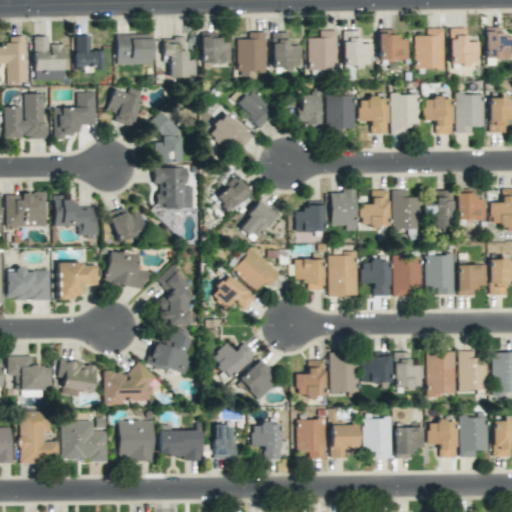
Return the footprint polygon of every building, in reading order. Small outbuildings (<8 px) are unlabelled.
[(440,69),(440,28),(422,28),(422,36),(411,36),(411,69),(440,69)] [(463,28),(446,28),(446,64),(475,63),(475,41),(463,41),(463,28)] [(482,58),(511,58),(510,36),(498,36),(497,28),(481,28),(482,58)] [(375,29),(375,60),(405,59),(404,37),(391,37),(391,29),(375,29)] [(333,30),(317,31),(317,37),(304,38),(305,70),(335,69),(333,30)] [(357,30),(339,31),(340,66),(368,65),(368,43),(357,44),(357,30)] [(227,42),(218,42),(218,33),(199,32),(198,63),(227,63),(227,42)] [(262,32),(246,32),(246,39),(234,39),(234,73),(262,72),(262,32)] [(268,32),(269,69),(288,68),(288,66),(297,65),(297,45),(286,46),(285,32),(268,32)] [(113,34),(113,64),(149,64),(149,34),(113,34)] [(100,69),(101,51),(88,50),(88,36),(73,35),(71,68),(100,69)] [(22,36),(7,36),(7,45),(0,45),(0,63),(3,64),(3,82),(22,82),(22,36)] [(60,44),(46,45),(46,36),(31,37),(32,80),(61,79),(60,44)] [(192,60),(183,60),(183,38),(162,38),(162,77),(192,77),(192,60)] [(255,127),(271,112),(248,87),(232,102),(255,127)] [(138,91),(126,88),(125,92),(109,89),(103,111),(113,113),(111,121),(130,126),(138,91)] [(50,139),(62,139),(62,134),(77,134),(77,124),(92,124),(91,92),(73,93),(73,107),(49,107),(50,139)] [(319,123),(318,92),(295,92),(295,124),(319,123)] [(1,106),(1,138),(18,138),(42,138),(42,94),(19,94),(20,106),(1,106)] [(415,94),(386,94),(387,135),(403,134),(403,127),(416,127),(415,94)] [(451,133),(468,133),(468,126),(480,126),(479,94),(451,94),(451,133)] [(323,95),(323,134),(340,134),(340,128),(351,128),(352,95),(323,95)] [(485,132),(502,133),(502,119),(511,119),(511,99),(503,99),(503,97),(485,96),(485,132)] [(384,133),(384,97),(355,98),(355,121),(367,120),(367,134),(384,133)] [(448,134),(448,97),(420,97),(420,120),(432,121),(431,134),(448,134)] [(221,148),(228,140),(238,149),(249,136),(223,112),(204,133),(221,148)] [(151,164),(179,163),(177,127),(164,127),(164,117),(147,117),(147,132),(158,132),(159,142),(150,143),(151,164)] [(183,168),(150,168),(150,185),(152,185),(152,213),(160,213),(160,229),(177,229),(177,219),(180,219),(180,208),(189,208),(189,186),(183,186),(183,168)] [(210,196),(225,212),(248,191),(233,175),(210,196)] [(498,202),(486,202),(487,225),(505,225),(505,232),(511,231),(511,188),(498,189),(498,202)] [(356,204),(357,227),(385,226),(385,190),(367,190),(367,204),(356,204)] [(388,190),(388,229),(416,229),(415,197),(404,197),(404,190),(388,190)] [(449,190),(432,190),(432,204),(422,204),(422,215),(429,215),(429,228),(449,228),(449,190)] [(327,191),(327,225),(342,225),(342,231),(353,230),(352,191),(327,191)] [(482,220),(482,199),(472,199),(472,192),(452,193),(453,220),(482,220)] [(2,227),(43,226),(42,193),(1,194),(2,227)] [(51,226),(74,226),(74,236),(93,235),(92,208),(75,208),(75,197),(50,198),(51,226)] [(244,235),(248,231),(254,237),(275,215),(258,200),(234,226),(244,235)] [(320,205),(300,205),(300,211),(291,211),(292,232),(321,232),(320,205)] [(124,215),(121,207),(104,214),(115,242),(143,231),(135,210),(124,215)] [(252,291),(260,282),(265,286),(276,274),(247,248),(228,269),(252,291)] [(147,271),(132,269),(134,254),(105,249),(100,283),(139,289),(140,279),(146,280),(147,271)] [(353,253),(324,253),(325,296),(354,295),(353,253)] [(450,254),(421,254),(421,288),(433,288),(433,294),(450,294),(450,254)] [(388,295),(417,296),(418,256),(389,256),(388,295)] [(485,294),(502,295),(503,281),(511,281),(511,260),(504,261),(504,258),(486,257),(485,294)] [(386,296),(385,261),(375,262),(375,258),(357,259),(358,283),(368,283),(369,296),(386,296)] [(319,289),(319,259),(290,259),(291,281),(303,281),(303,290),(319,289)] [(94,264),(54,263),(53,297),(79,298),(79,285),(93,285),(94,264)] [(470,295),(469,287),(483,286),(482,264),(453,265),(454,296),(470,295)] [(46,270),(21,270),(21,268),(2,268),(2,300),(46,299),(46,270)] [(190,325),(189,312),(187,312),(186,283),(174,283),(174,271),(155,271),(156,289),(164,288),(165,297),(158,298),(158,326),(190,325)] [(230,301),(241,310),(252,297),(224,274),(206,295),(223,309),(230,301)] [(251,354),(239,343),(231,351),(222,343),(208,358),(214,364),(210,368),(225,382),(251,354)] [(474,357),(474,350),(454,351),(455,390),(484,390),(483,356),(474,357)] [(511,351),(488,352),(489,398),(511,397),(510,392),(511,392),(511,351)] [(358,383),(387,383),(387,352),(368,352),(368,360),(358,360),(358,383)] [(406,352),(390,352),(390,388),(409,388),(409,386),(419,386),(419,365),(407,365),(406,352)] [(422,352),(423,397),(438,397),(438,393),(452,393),(451,352),(422,352)] [(344,396),(354,396),(354,354),(326,353),(325,393),(344,393),(344,396)] [(28,356),(4,356),(4,376),(11,376),(12,390),(48,389),(48,366),(28,366),(28,356)] [(269,386),(262,379),(270,372),(258,359),(233,381),(252,402),(269,386)] [(93,364),(56,360),(54,377),(59,378),(57,394),(75,396),(75,391),(89,393),(93,364)] [(320,360),(303,360),(303,374),(292,374),(292,397),(321,396),(320,360)] [(101,402),(154,400),(153,367),(124,368),(125,371),(100,372),(101,402)] [(16,462),(55,462),(55,442),(40,442),(40,432),(45,432),(45,412),(16,412),(16,462)] [(484,450),(484,416),(455,417),(456,457),(472,457),(472,450),(484,450)] [(372,458),(388,458),(387,417),(358,418),(359,451),(371,451),(372,458)] [(292,420),(293,452),(305,452),(306,458),(322,458),(321,419),(292,420)] [(488,420),(490,457),(507,457),(506,443),(511,443),(511,422),(507,422),(507,419),(488,420)] [(103,431),(89,431),(89,420),(57,421),(58,460),(86,459),(86,462),(103,462),(103,431)] [(150,460),(149,420),(114,421),(115,460),(150,460)] [(452,457),(452,420),(423,421),(424,444),(435,444),(436,458),(452,457)] [(248,447),(260,447),(260,460),(276,459),(276,423),(248,423),(248,447)] [(231,424),(210,424),(211,458),(232,458),(231,424)] [(355,425),(327,424),(327,458),(343,458),(343,448),(354,448),(355,425)] [(197,430),(167,430),(166,425),(155,425),(155,456),(181,456),(181,461),(198,460),(197,430)] [(0,427),(0,461),(9,461),(8,427),(0,427)] [(391,427),(391,454),(412,454),(412,448),(420,448),(419,427),(391,427)]
